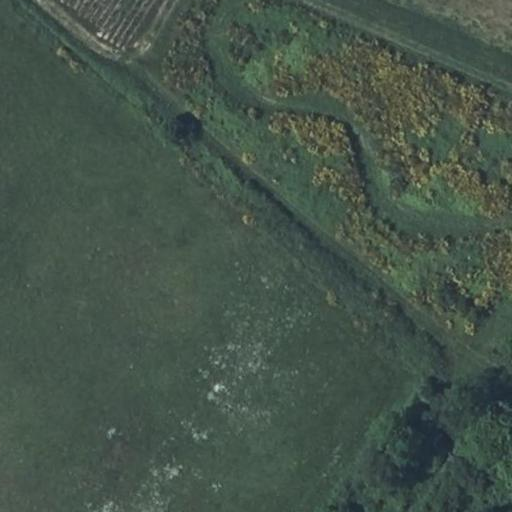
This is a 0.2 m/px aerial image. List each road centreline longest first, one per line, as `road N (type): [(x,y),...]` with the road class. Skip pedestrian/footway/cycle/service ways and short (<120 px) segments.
road 1 (track): [(347,0),(511,69)]
road 2 (track): [(47,0),(114,56),(148,41),(172,0)]
